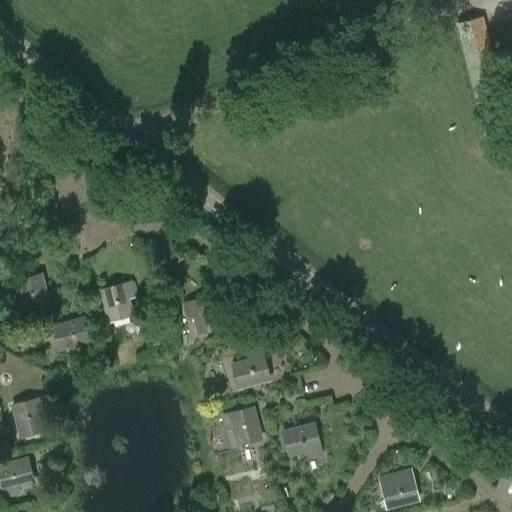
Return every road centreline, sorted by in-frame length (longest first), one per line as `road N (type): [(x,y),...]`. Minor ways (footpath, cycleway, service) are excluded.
road 1 (tertiary): [(511,423),(0,40)]
road 2 (unknown): [(136,142),(511,10)]
